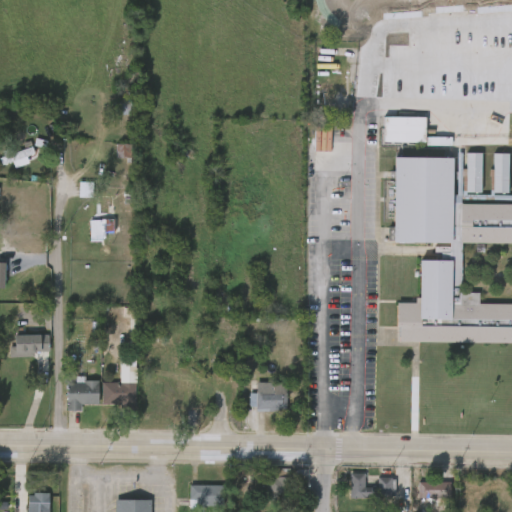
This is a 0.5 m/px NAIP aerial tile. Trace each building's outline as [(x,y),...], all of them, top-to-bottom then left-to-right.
[(345,20),(329,20),(329,12),(318,12),(319,36),(331,36),(331,46),(345,46),(345,20)] [(412,151),(413,126),(371,125),(371,150),(412,151)] [(511,133),(499,133),(499,147),(511,147),(511,133)] [(33,154),(25,156),(28,164),(14,168),(11,162),(0,166),(0,157),(3,157),(1,151),(10,148),(12,153),(31,147),(33,154)] [(118,166),(118,152),(104,152),(104,166),(118,166)] [(511,199),(462,198),(462,193),(463,193),(463,169),(467,169),(468,152),(483,153),(482,192),(467,191),(467,193),(491,193),(491,169),(495,169),(495,153),(510,153),(509,193),(511,193),(511,199)] [(22,162),(20,155),(0,161),(0,166),(3,176),(17,172),(14,165),(22,162)] [(80,156),(67,155),(66,167),(80,167),(80,156)] [(456,157),(456,203),(511,203),(511,342),(402,341),(403,324),(400,324),(400,303),(417,303),(417,297),(422,297),(423,261),(454,261),(454,244),(397,243),(397,239),(389,239),(389,226),(396,227),(397,178),(392,178),(392,171),(397,171),(398,156),(456,157)] [(453,201),(469,201),(469,161),(454,161),(453,201)] [(496,162),(480,161),(480,201),(495,201),(496,162)] [(66,205),(82,205),(82,190),(66,190),(66,205)] [(109,198),(109,205),(113,205),(113,208),(115,208),(115,219),(109,219),(109,242),(88,242),(87,211),(93,211),(93,198),(109,198)] [(33,333),(48,334),(48,351),(33,351),(33,355),(10,356),(10,346),(12,346),(12,334),(33,333)] [(36,342),(11,343),(10,336),(0,336),(1,365),(22,365),(22,360),(36,359),(36,342)] [(129,375),(129,382),(137,383),(137,389),(135,389),(135,409),(120,409),(120,402),(102,402),(102,382),(120,382),(120,375),(129,375)] [(83,376),(83,380),(97,380),(97,404),(79,404),(79,410),(65,410),(66,376),(83,376)] [(287,382),(287,409),(281,409),(281,411),(257,411),(257,407),(249,407),(249,392),(259,392),(259,383),(287,382)] [(90,390),(89,413),(122,414),(123,383),(107,383),(107,391),(90,390)] [(236,401),(237,418),(274,417),(273,390),(243,391),(244,401),(236,401)] [(275,501),(267,501),(267,476),(276,476),(276,467),(291,467),(291,494),(275,494),(275,501)] [(366,475),(366,488),(379,488),(379,478),(396,478),(396,497),(351,498),(351,474),(366,474),(366,475)] [(365,486),(365,495),(352,495),(352,482),(337,481),(337,506),(382,506),(383,486),(365,486)] [(437,497),(419,497),(419,482),(452,482),(452,497),(437,497)] [(202,505),(202,511),(195,511),(195,509),(188,508),(188,485),(222,485),(222,505),(202,505)] [(264,508),(264,503),(275,503),(276,486),(254,485),(253,508),(264,508)] [(405,506),(438,506),(438,490),(405,490),(405,506)] [(47,492),(47,511),(24,511),(26,511),(26,495),(32,495),(32,492),(47,492)] [(149,500),(149,511),(114,511),(114,499),(149,500)] [(36,511),(37,502),(15,501),(15,511),(36,511)]
